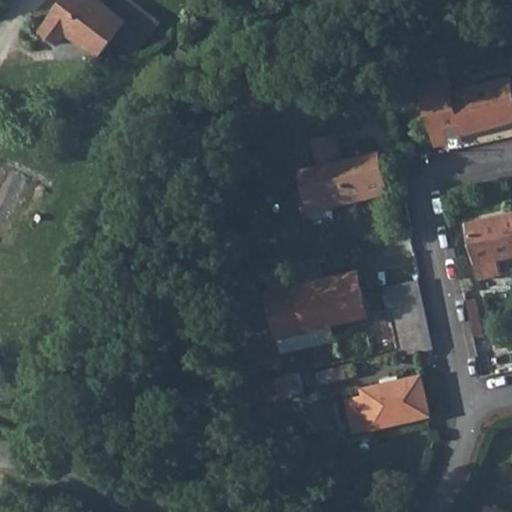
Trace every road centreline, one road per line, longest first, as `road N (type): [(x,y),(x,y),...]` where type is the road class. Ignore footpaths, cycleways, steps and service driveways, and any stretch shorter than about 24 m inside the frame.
road 1 (residential): [(421,190),(469,408)]
road 2 (residential): [(0,462),(135,511)]
